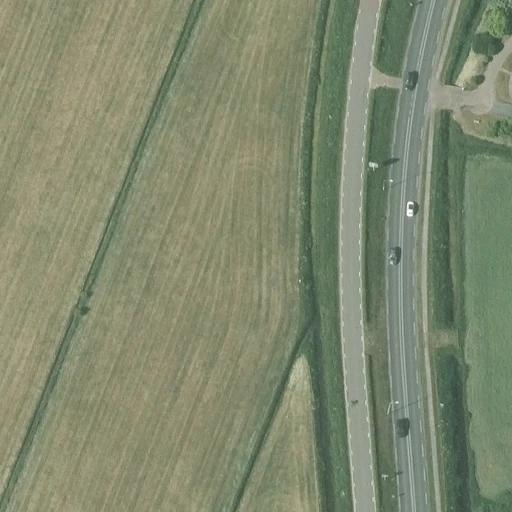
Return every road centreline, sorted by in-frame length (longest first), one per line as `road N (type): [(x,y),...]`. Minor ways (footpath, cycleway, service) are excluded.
road 1 (primary): [(413,511),(401,339),(405,169),(434,0)]
road 2 (unclassified): [(365,511),(349,277),(352,160),(371,0)]
